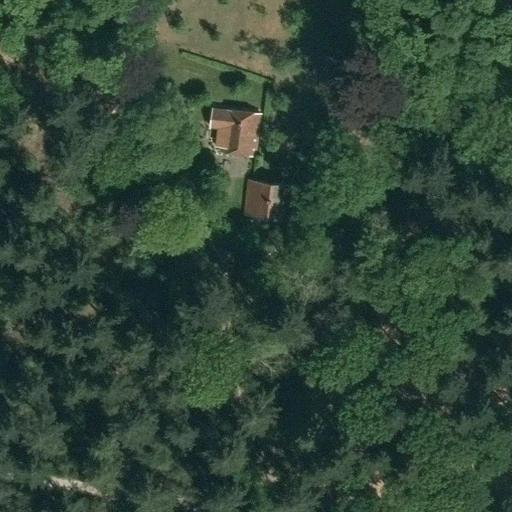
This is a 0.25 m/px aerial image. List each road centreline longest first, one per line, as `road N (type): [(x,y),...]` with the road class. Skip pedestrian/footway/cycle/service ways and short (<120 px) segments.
road 1 (track): [(93,0),(159,146),(212,211),(228,256),(233,367),(248,426),(293,511)]
road 2 (track): [(0,479),(187,511)]
